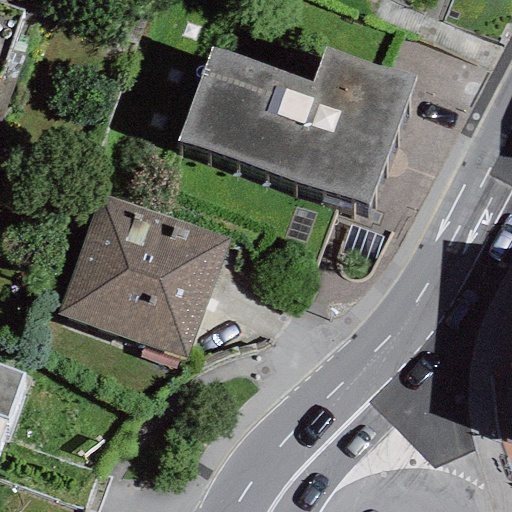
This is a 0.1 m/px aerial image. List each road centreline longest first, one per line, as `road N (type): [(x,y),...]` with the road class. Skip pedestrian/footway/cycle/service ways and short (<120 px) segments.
road 1 (secondary): [(469,269),(422,337),(267,511)]
road 2 (secondary): [(469,269),(452,452),(462,511)]
